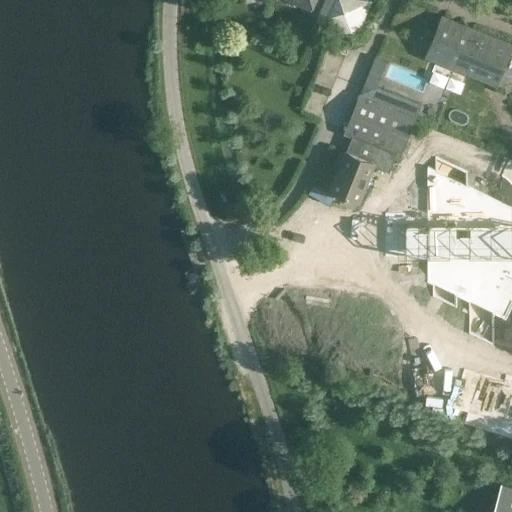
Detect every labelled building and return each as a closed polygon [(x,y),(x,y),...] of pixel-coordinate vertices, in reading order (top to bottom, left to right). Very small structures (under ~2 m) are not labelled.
[(285,0),(310,11),(315,0),(285,0)] [(325,0),(317,21),(355,39),(371,0),(325,0)] [(511,48),(511,42),(441,14),(424,58),(497,87),(511,48)] [(432,79),(374,56),(343,134),(351,137),(329,189),(360,202),(374,166),(389,172),(396,155),(400,156),(432,79)] [(405,224),(405,256),(428,256),(428,281),(464,299),(481,264),(456,256),(456,224),(490,197),(428,167),(428,224),(405,224)] [(456,224),(456,256),(481,264),(465,299),(505,318),(511,303),(511,298),(497,292),(506,273),(511,276),(511,207),(506,204),(511,194),(495,186),(490,197),(456,224)] [(511,511),(511,486),(501,483),(492,511),(511,511)]
